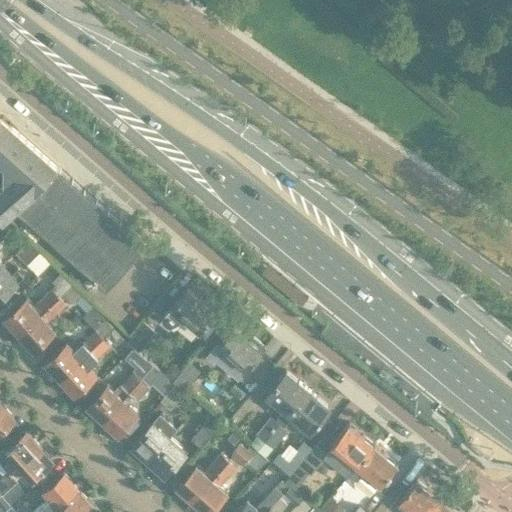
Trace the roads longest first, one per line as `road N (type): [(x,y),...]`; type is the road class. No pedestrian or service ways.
road 1 (residential): [(0,72),(511,510)]
road 2 (primary): [(0,11),(511,426)]
road 3 (primary): [(511,370),(316,200),(25,0)]
road 4 (tertiary): [(511,290),(107,0)]
road 5 (residential): [(144,511),(0,358)]
